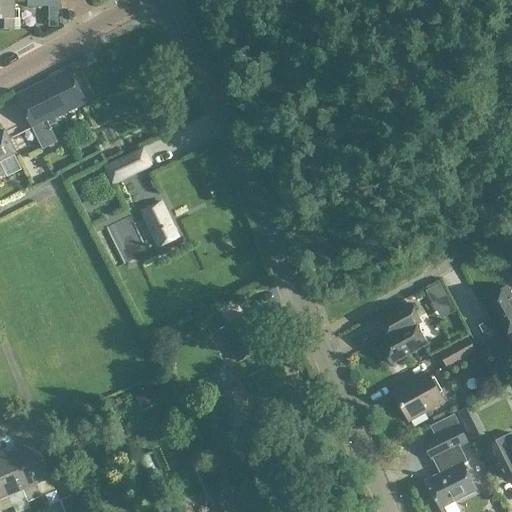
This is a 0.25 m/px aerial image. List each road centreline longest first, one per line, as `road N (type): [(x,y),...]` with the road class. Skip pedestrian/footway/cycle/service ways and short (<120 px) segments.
road 1 (residential): [(316,337),(172,0)]
road 2 (residential): [(391,511),(316,337)]
road 3 (residential): [(316,337),(448,267),(468,234)]
road 4 (tertiary): [(0,80),(154,0)]
